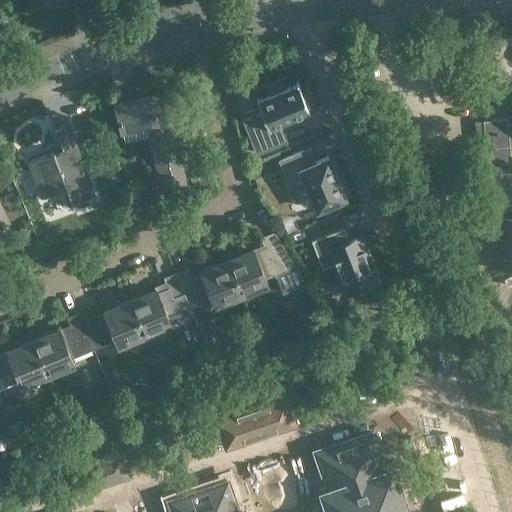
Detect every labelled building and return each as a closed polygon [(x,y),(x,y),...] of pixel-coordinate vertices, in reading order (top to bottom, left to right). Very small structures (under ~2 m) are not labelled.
[(262,112),(243,119),(257,152),(286,140),(279,121),(308,110),(308,111),(309,111),(297,80),(296,81),(296,83),(286,87),(284,82),(267,89),(269,94),(258,98),(258,97),(256,97),(262,112)] [(169,91),(114,103),(120,131),(148,124),(163,188),(186,183),(171,119),(175,118),(169,91)] [(511,117),(508,118),(508,117),(483,119),(490,209),(511,207),(511,117)] [(68,120),(53,125),(62,148),(28,161),(42,197),(66,188),(74,208),(94,200),(78,159),(82,157),(68,120)] [(302,149),(279,159),(287,178),(301,172),(311,193),(317,207),(316,207),(317,209),(319,208),(343,197),(345,197),(344,195),(338,180),(335,172),(334,172),(328,158),(328,157),(328,155),(308,164),(302,149)] [(134,199),(130,189),(118,193),(122,204),(134,199)] [(0,224),(8,220),(0,204),(0,224)] [(26,226),(20,229),(25,240),(32,237),(26,226)] [(344,226),(311,239),(322,267),(334,262),(344,290),(359,284),(359,285),(363,284),(362,283),(377,277),(370,261),(373,260),(367,246),(365,247),(361,236),(350,241),(344,226)] [(253,247),(227,258),(242,293),(267,283),(265,277),(298,264),(275,230),(261,236),(265,246),(255,250),(253,247)] [(242,293),(227,258),(202,269),(203,272),(192,277),(187,266),(176,271),(191,308),(203,304),(205,308),(242,293)] [(156,288),(130,299),(144,334),(170,323),(168,318),(191,308),(176,271),(164,276),(169,286),(157,291),(156,288)] [(144,334),(130,299),(103,310),(105,313),(94,318),(90,307),(78,312),(93,349),(115,340),(117,345),(144,334)] [(58,329),(32,339),(47,374),(72,364),(70,359),(93,349),(78,312),(66,317),(71,328),(59,332),(58,329)] [(47,374),(32,339),(7,350),(8,353),(0,356),(0,387),(18,380),(20,385),(47,374)] [(287,397),(217,420),(226,448),(296,424),(287,397)] [(107,427),(118,422),(119,422),(114,409),(101,414),(107,427)] [(328,485),(321,487),(329,511),(407,511),(391,465),(385,467),(372,431),(316,451),(328,485)] [(122,451),(90,462),(98,487),(130,476),(122,451)] [(237,511),(226,481),(170,500),(174,511),(237,511)]
